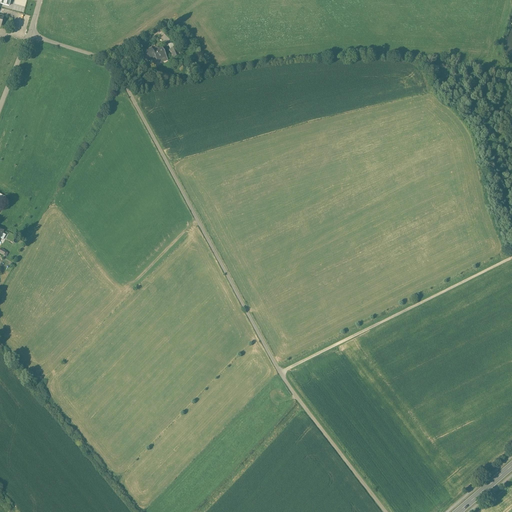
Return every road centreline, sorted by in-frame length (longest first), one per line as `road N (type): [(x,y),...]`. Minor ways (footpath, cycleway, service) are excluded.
road 1 (unclassified): [(387,511),(280,372),(115,65),(28,34)]
road 2 (track): [(280,372),(511,256)]
